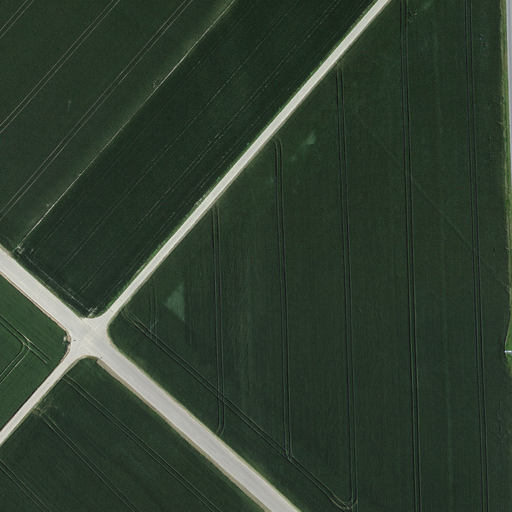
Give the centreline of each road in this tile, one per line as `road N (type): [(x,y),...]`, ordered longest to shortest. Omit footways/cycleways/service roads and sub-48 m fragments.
road 1 (track): [(383,0),(0,438)]
road 2 (unclassified): [(0,260),(282,511)]
